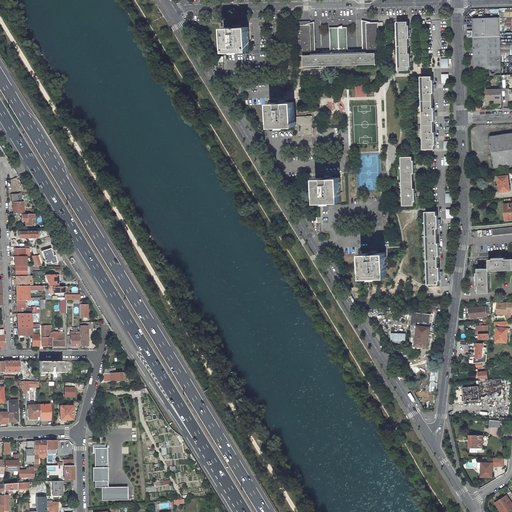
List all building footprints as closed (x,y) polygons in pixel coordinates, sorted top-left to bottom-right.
[(500,30),(500,17),(473,18),(473,31),(468,31),(468,37),(473,37),(500,36),(500,30)] [(504,30),(511,29),(511,17),(505,17),(500,17),(500,30),(504,30)] [(314,22),(306,25),(311,24),(312,55),(367,53),(366,23),(371,22),(362,20),(363,49),(348,50),(331,50),(315,51),(314,22)] [(410,25),(408,25),(408,21),(397,22),(398,41),(398,46),(399,70),(410,70),(409,66),(411,66),(411,61),(412,61),(412,57),(411,57),(410,53),(409,53),(409,38),(410,38),(410,34),(411,34),(411,30),(410,30),(410,25)] [(376,53),(379,53),(378,26),(378,22),(371,22),(366,23),(367,53),(312,55),(311,24),(306,25),(299,25),(300,56),(303,56),(304,67),(376,64),(376,53)] [(250,51),(249,27),(224,28),(225,52),(250,51)] [(347,27),(330,27),(331,50),(348,50),(347,27)] [(500,36),(473,37),(474,68),(490,68),(491,76),(502,75),(500,37),(500,36)] [(511,55),(511,44),(502,45),(502,55),(511,55)] [(433,80),(432,76),(421,76),(424,149),(435,149),(435,145),(436,145),(436,140),(438,140),(438,136),(436,136),(436,132),(434,132),(434,121),(435,121),(435,116),(437,116),(437,112),(435,112),(435,108),(433,108),(433,93),(434,93),(434,88),(436,88),(436,84),(434,84),(434,80),(433,80)] [(368,90),(368,84),(355,85),(355,97),(374,96),(373,90),(368,90)] [(502,100),(502,89),(486,90),(487,100),(502,100)] [(295,126),(295,102),(270,103),(271,127),(295,126)] [(313,135),(312,116),(299,117),(299,135),(313,135)] [(511,133),(490,136),(495,167),(511,164),(511,133)] [(413,160),(413,157),(402,157),(403,205),(414,205),(414,201),(416,201),(416,196),(417,196),(417,192),(415,192),(415,188),(414,188),(413,173),(415,173),(415,169),(416,169),(416,165),(414,165),(414,160),(413,160)] [(510,191),(508,175),(498,177),(499,184),(500,184),(500,186),(498,186),(498,192),(510,191)] [(341,202),(340,177),(316,178),(317,203),(341,202)] [(23,214),(23,202),(19,203),(14,203),(14,214),(23,214)] [(438,215),(437,215),(437,211),(426,211),(428,284),(439,284),(439,280),(441,280),(440,275),(443,275),(443,271),(440,271),(440,267),(439,267),(438,256),(440,256),(440,251),(442,251),(442,247),(439,247),(439,243),(438,243),(437,228),(439,228),(439,224),(441,224),(441,220),(438,220),(438,215)] [(27,215),(21,215),(21,221),(25,221),(25,226),(31,226),(31,225),(30,219),(34,219),(34,214),(28,214),(27,215)] [(511,226),(492,229),(493,236),(511,233),(511,226)] [(44,261),(45,264),(51,262),(51,264),(57,262),(55,255),(53,256),(51,248),(42,251),(44,260),(44,261)] [(362,278),(387,277),(386,252),(361,253),(362,278)] [(493,257),(493,259),(489,259),(489,264),(486,264),(485,268),(478,268),(478,272),(476,272),(477,276),(475,276),(475,281),(477,281),(477,285),(478,285),(479,293),(490,292),(489,270),(511,269),(511,258),(505,259),(505,257),(501,257),(501,255),(497,255),(497,257),(493,257)] [(15,256),(15,266),(26,266),(26,256),(15,256)] [(34,262),(35,264),(30,264),(30,266),(41,266),(38,256),(32,256),(33,260),(34,262)] [(26,266),(15,266),(15,276),(27,276),(26,266)] [(55,275),(45,275),(48,285),(57,285),(58,280),(55,280),(55,275)] [(27,276),(15,276),(16,286),(27,286),(27,276)] [(27,286),(16,286),(16,300),(25,300),(41,300),(41,298),(29,298),(29,295),(28,295),(28,294),(27,294),(27,295),(24,295),(24,290),(27,290),(27,291),(28,291),(28,290),(43,290),(44,290),(45,293),(45,300),(52,300),(49,293),(48,289),(48,286),(27,286)] [(25,300),(16,300),(17,313),(25,313),(25,300)] [(81,305),(81,302),(79,302),(79,303),(79,317),(83,317),(88,317),(88,305),(81,305)] [(511,302),(508,302),(497,303),(496,313),(507,314),(507,311),(511,312),(511,311),(511,302)] [(488,315),(489,310),(486,311),(486,307),(469,308),(470,315),(471,315),(471,318),(477,318),(477,317),(487,316),(487,315),(488,315)] [(427,347),(428,338),(429,338),(430,327),(431,314),(413,312),(411,325),(418,326),(416,345),(427,347)] [(31,324),(31,314),(30,314),(13,314),(13,316),(17,315),(18,329),(36,329),(36,324),(31,324)] [(497,322),(497,327),(496,341),(506,342),(506,338),(507,338),(508,332),(508,328),(508,321),(497,322)] [(87,328),(79,328),(79,332),(79,346),(87,346),(88,329),(92,329),(92,322),(87,322),(87,325),(87,328)] [(488,340),(488,322),(480,323),(480,325),(480,333),(480,339),(487,339),(487,340),(488,340)] [(42,338),(42,346),(52,346),(52,333),(52,326),(45,326),(45,338),(42,338)] [(36,329),(18,329),(18,335),(32,335),(32,346),(40,346),(39,329),(36,329)] [(67,337),(67,343),(70,343),(70,346),(79,346),(79,332),(70,332),(70,337),(67,337)] [(391,332),(391,343),(406,343),(406,332),(391,332)] [(64,333),(52,333),(52,346),(64,346),(64,333)] [(483,344),(477,343),(476,357),(473,356),(473,363),(486,362),(487,354),(485,354),(486,350),(487,350),(487,347),(484,347),(484,348),(483,348),(483,344)] [(0,361),(0,371),(4,371),(20,371),(19,361),(3,361),(0,361)] [(62,361),(39,361),(39,372),(51,372),(51,373),(53,373),(53,372),(62,372),(62,361)] [(115,368),(105,369),(103,374),(104,381),(129,379),(129,372),(115,373),(115,368)] [(429,391),(435,392),(438,369),(432,369),(429,391)] [(502,381),(502,378),(488,380),(486,380),(479,381),(481,398),(504,396),(502,381)] [(64,382),(64,396),(73,396),(73,388),(75,388),(75,383),(64,382)] [(480,399),(479,386),(463,387),(464,401),(480,399)] [(7,413),(8,421),(13,421),(13,417),(17,417),(17,401),(7,401),(7,413)] [(60,405),(60,420),(72,419),(74,418),(74,415),(75,414),(75,410),(73,410),(73,407),(72,406),(61,406),(61,404),(60,405)] [(36,416),(40,416),(39,405),(28,405),(28,409),(27,409),(27,420),(36,420),(36,416)] [(40,420),(50,420),(49,405),(39,405),(40,416),(40,420)] [(483,447),(483,435),(470,435),(469,447),(483,447)] [(45,449),(56,449),(56,440),(45,441),(45,449)] [(45,441),(40,441),(33,441),(33,447),(33,449),(33,462),(33,467),(33,469),(38,469),(38,457),(38,453),(46,453),(45,449),(45,441)] [(92,453),(94,453),(94,448),(105,448),(105,445),(92,445),(92,453)] [(127,499),(127,487),(107,487),(107,448),(105,448),(94,448),(94,453),(94,468),(92,468),(92,481),(94,481),(94,487),(101,487),(101,500),(127,499)] [(14,460),(4,460),(5,470),(18,470),(18,454),(14,455),(14,460)] [(503,466),(504,458),(492,458),(492,463),(481,462),(481,476),(492,477),(493,466),(503,466)] [(73,465),(55,465),(55,468),(62,468),(64,468),(64,479),(73,479),(73,465)] [(18,470),(18,483),(21,483),(21,477),(34,477),(33,469),(33,467),(29,467),(29,468),(29,470),(26,470),(18,470)] [(62,481),(52,481),(52,495),(62,495),(62,481)] [(18,483),(16,483),(16,492),(18,492),(18,489),(29,488),(29,482),(21,483),(18,483)] [(4,486),(4,489),(12,489),(12,493),(16,492),(16,483),(4,484),(4,486)] [(511,511),(511,502),(508,496),(498,502),(504,511),(511,511)] [(35,497),(35,507),(46,507),(46,500),(46,497),(35,497)] [(46,507),(46,511),(57,511),(57,502),(51,502),(51,500),(46,500),(46,507)] [(496,503),(501,511),(504,511),(498,502),(496,503)]
